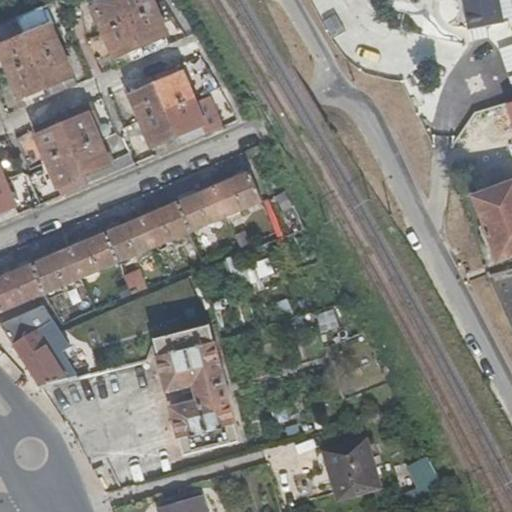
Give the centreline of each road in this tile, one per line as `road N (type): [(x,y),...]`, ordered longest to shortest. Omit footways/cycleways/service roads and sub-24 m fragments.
road 1 (residential): [(0,242),(237,139),(332,77)]
road 2 (residential): [(511,395),(364,112),(332,77)]
road 3 (unknown): [(0,120),(169,52)]
